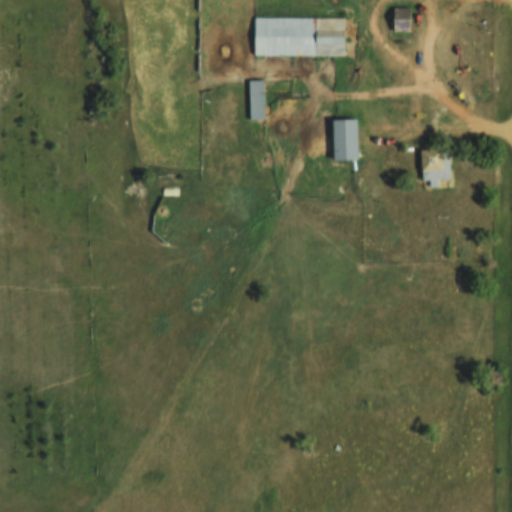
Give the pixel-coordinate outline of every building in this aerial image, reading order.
[(409,33),(409,7),(393,7),(393,33),(409,33)] [(344,57),(344,18),(254,18),(254,57),(344,57)] [(263,120),(263,80),(248,80),(248,120),(263,120)] [(357,119),(332,119),(332,160),(357,160),(357,119)] [(449,180),(447,148),(420,150),(421,181),(429,181),(429,188),(440,187),(440,180),(449,180)]
